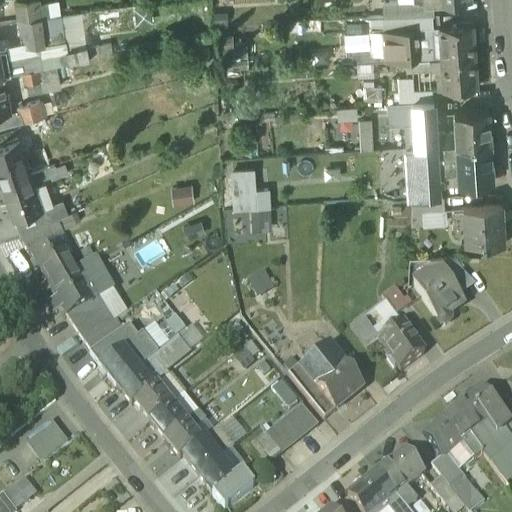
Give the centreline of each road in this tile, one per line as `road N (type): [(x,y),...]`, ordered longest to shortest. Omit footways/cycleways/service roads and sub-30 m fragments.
road 1 (residential): [(281,511),(398,410),(511,334)]
road 2 (residential): [(38,347),(168,511)]
